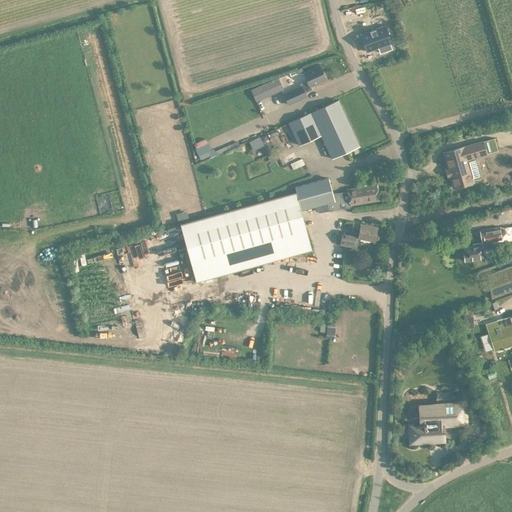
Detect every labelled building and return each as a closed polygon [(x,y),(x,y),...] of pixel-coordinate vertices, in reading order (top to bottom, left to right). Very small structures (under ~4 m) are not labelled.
[(369,3),(355,8),(360,20),(373,16),(369,3)] [(368,31),(359,34),(365,51),(377,47),(379,52),(390,48),(388,43),(390,42),(384,25),(374,29),(374,27),(373,28),(374,29),(369,31),(368,29),(368,30),(368,31)] [(304,92),(310,89),(309,85),(324,78),(318,66),(302,73),(306,80),(299,83),(300,86),(284,93),(289,104),(306,97),(304,92)] [(277,77),(250,89),(255,101),(282,89),(277,77)] [(297,144),(319,134),(330,158),(358,145),(337,99),(287,122),(297,144)] [(203,137),(191,142),(199,159),(209,154),(209,156),(238,143),(236,140),(213,150),(212,148),(209,149),(203,137)] [(462,146),(442,152),(447,172),(449,171),(450,174),(454,187),(473,181),(473,180),(480,178),(474,156),(493,151),(489,138),(481,141),(462,146)] [(345,189),(348,204),(377,199),(374,184),(370,185),(367,169),(353,171),(352,172),(356,187),(345,189)] [(296,190),(294,191),(300,209),(333,200),(327,177),(295,186),(296,190)] [(310,249),(300,209),(294,191),(251,202),(267,260),(310,249)] [(194,279),(267,260),(251,202),(178,221),(194,279)] [(373,240),(375,226),(352,221),(350,234),(341,232),(339,244),(355,247),(358,237),(373,240)] [(462,251),(462,256),(463,260),(483,257),(482,249),(491,248),(489,240),(500,239),(498,226),(478,229),(480,241),(471,243),(471,246),(462,247),(462,251)] [(492,271),(493,274),(489,275),(493,285),(490,286),(494,297),(511,290),(511,268),(511,264),(492,271)] [(487,330),(493,350),(511,344),(511,328),(508,316),(499,319),(501,326),(499,327),(496,320),(487,323),(489,330),(487,330)] [(326,327),(325,336),(330,337),(334,337),(335,323),(332,323),(327,323),(327,322),(326,327)] [(410,441),(426,440),(464,438),(463,403),(450,404),(449,391),(434,392),(435,402),(408,404),(409,425),(410,441)]
